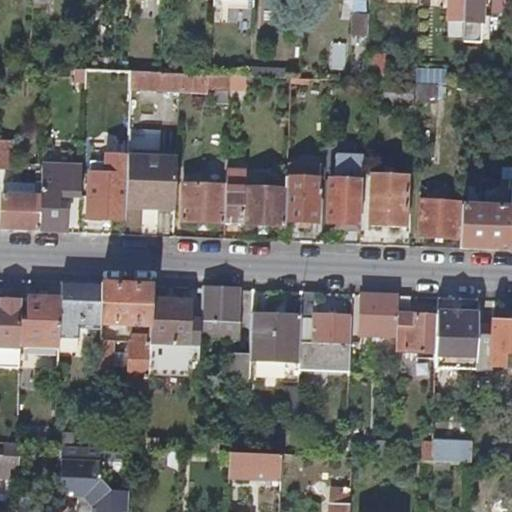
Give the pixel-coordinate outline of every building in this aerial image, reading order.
[(213,0),(213,8),(253,10),(254,0),(249,0),(213,0)] [(352,37),(362,38),(369,38),(370,0),(359,0),(359,16),(353,16),(352,37)] [(449,0),(448,24),(464,24),(464,0),(449,0)] [(464,0),(464,24),(463,35),(482,35),(483,0),(464,0)] [(380,84),(381,59),(368,58),(367,83),(380,84)] [(9,69),(0,68),(0,78),(8,79),(9,69)] [(448,83),(448,69),(421,69),(421,82),(448,83)] [(286,71),(251,70),(251,78),(286,80),(286,71)] [(74,83),(85,84),(86,72),(81,72),(74,71),(74,83)] [(86,72),(85,84),(85,91),(130,92),(130,91),(131,74),(121,73),(86,72)] [(161,75),(131,74),(130,91),(180,93),(180,76),(161,75)] [(208,77),(180,76),(180,93),(208,94),(208,88),(216,89),(215,103),(230,103),(230,89),(231,78),(210,77),(208,77)] [(367,92),(417,94),(417,85),(380,84),(367,83),(367,92)] [(421,99),(438,101),(440,86),(422,84),(421,99)] [(499,91),(482,91),(481,104),(498,105),(499,91)] [(118,121),(129,121),(129,103),(118,103),(118,121)] [(128,138),(126,181),(125,208),(175,210),(177,161),(161,161),(162,139),(128,138)] [(16,143),(0,142),(0,172),(11,173),(11,171),(15,171),(16,143)] [(363,183),(364,158),(336,157),(335,182),(330,182),(328,225),(361,226),(363,183)] [(82,169),(42,167),(41,173),(41,183),(40,193),(40,198),(39,233),(66,234),(67,213),(58,213),(59,198),(68,198),(80,199),(82,169)] [(320,169),(287,168),(286,180),(319,181),(320,169)] [(504,182),(511,181),(511,169),(502,169),(502,173),(504,177),(504,182)] [(225,226),(284,228),(285,223),(286,191),(268,190),(268,184),(262,184),(262,190),(249,190),(250,175),(227,174),(226,187),(225,226)] [(408,197),(413,197),(413,177),(406,177),(406,178),(372,177),(370,226),(382,227),(381,235),(389,235),(389,228),(407,228),(408,197)] [(124,221),(125,208),(126,181),(90,179),(89,219),(124,221)] [(319,181),(286,180),(286,191),(285,223),(318,224),(319,181)] [(1,231),(39,233),(40,198),(40,193),(41,183),(35,183),(35,185),(2,184),(1,231)] [(226,187),(183,185),(181,224),(225,226),(226,187)] [(58,213),(67,213),(68,198),(59,198),(58,213)] [(460,204),(421,203),(419,237),(458,240),(460,204)] [(462,207),(460,250),(510,252),(510,242),(511,209),(462,207)] [(78,330),(100,331),(100,327),(102,285),(62,283),(61,299),(60,338),(78,339),(78,330)] [(152,287),(102,285),(100,327),(127,328),(127,332),(131,333),(131,328),(150,329),(151,303),(152,287)] [(238,324),(240,291),(202,289),(201,323),(238,324)] [(316,317),(317,294),(302,293),(301,318),(301,323),(306,323),(305,345),(300,345),(299,365),(299,373),(348,375),(351,319),(316,317)] [(360,337),(396,339),(398,297),(362,296),(360,337)] [(410,317),(411,298),(398,297),(396,339),(396,353),(436,354),(437,318),(410,317)] [(60,338),(61,299),(27,298),(26,318),(20,318),(19,348),(59,350),(60,338)] [(0,348),(19,350),(19,348),(20,318),(21,302),(0,301),(0,348)] [(151,303),(150,329),(149,343),(188,345),(190,304),(151,303)] [(300,345),(301,323),(301,318),(251,316),(249,357),(249,363),(299,365),(300,345)] [(437,318),(436,354),(435,369),(458,370),(458,364),(475,365),(476,363),(477,327),(477,319),(437,318)] [(238,324),(201,323),(200,339),(238,341),(238,324)] [(503,328),(477,327),(476,363),(492,364),(492,367),(505,368),(506,355),(511,355),(511,323),(504,323),(503,328)] [(113,342),(100,342),(98,379),(111,379),(113,342)] [(129,380),(148,381),(149,343),(130,343),(129,380)] [(178,348),(180,369),(192,369),(191,347),(178,348)] [(0,368),(18,369),(18,368),(19,350),(0,348),(0,368)] [(231,383),(248,384),(249,363),(249,357),(232,357),(231,383)] [(198,376),(181,375),(180,402),(190,402),(189,411),(197,411),(198,376)] [(297,422),(298,387),(284,386),(283,421),(297,422)] [(44,437),(44,445),(55,446),(56,437),(44,437)] [(432,443),(431,462),(471,464),(472,442),(432,441),(432,443)] [(196,443),(195,452),(218,453),(218,444),(196,443)] [(421,462),(431,462),(432,443),(422,443),(421,462)] [(0,479),(19,480),(20,444),(15,444),(4,444),(3,455),(0,455),(0,479)] [(85,447),(61,446),(59,497),(83,497),(92,508),(92,511),(127,511),(128,492),(108,491),(100,481),(101,448),(95,447),(85,447)] [(145,462),(145,450),(130,449),(129,461),(145,462)] [(180,451),(175,451),(171,451),(170,471),(179,472),(180,451)] [(280,482),(281,456),(246,454),(230,454),(229,480),(280,482)]
